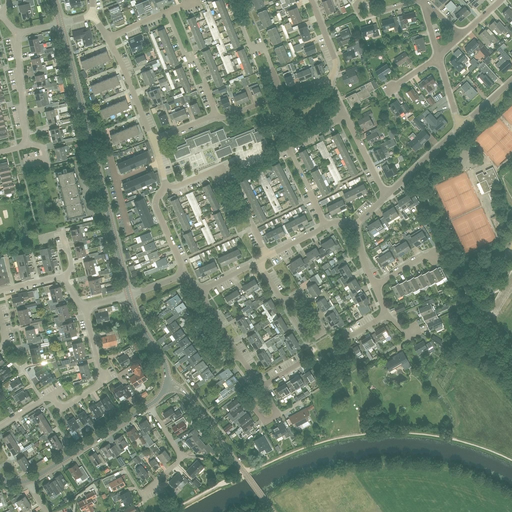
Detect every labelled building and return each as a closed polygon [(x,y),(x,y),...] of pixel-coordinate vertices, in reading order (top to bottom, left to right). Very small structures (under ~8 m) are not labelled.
[(23,18),(32,16),(30,6),(34,5),(32,0),(23,0),(24,4),(18,6),(19,10),(21,9),(23,18)] [(146,12),(142,2),(135,5),(135,4),(136,3),(135,0),(133,0),(130,2),(132,6),(136,16),(146,12)] [(146,0),(142,2),(146,12),(155,8),(151,0),(146,0)] [(151,0),(155,8),(165,4),(162,0),(151,0)] [(263,2),(262,0),(252,0),(253,2),(254,5),(256,9),(264,5),(263,2)] [(293,0),(284,0),(285,3),(281,4),(282,9),(288,7),(287,4),(294,1),(293,0)] [(327,14),(335,10),(331,0),(328,0),(322,2),(327,14)] [(466,4),(462,0),(458,0),(465,7),(464,6),(462,8),(459,5),(457,7),(466,17),(468,15),(469,16),(471,14),(470,13),(471,12),(468,10),(471,8),(467,3),(466,4)] [(480,4),(476,0),(467,0),(475,8),(480,4)] [(461,21),(466,17),(457,7),(451,1),(445,7),(448,9),(450,7),(452,9),(451,10),(453,12),(455,10),(458,13),(456,15),(461,21)] [(111,8),(109,9),(111,16),(121,12),(118,6),(117,3),(110,6),(111,8)] [(226,10),(224,4),(217,7),(220,13),(226,10)] [(296,8),(288,11),(291,18),(299,14),(296,8)] [(507,18),(506,18),(510,23),(511,20),(511,12),(509,9),(503,14),(507,18)] [(226,10),(220,13),(222,19),(228,16),(226,10)] [(269,17),(267,13),(266,10),(258,13),(259,17),(261,20),(262,23),(263,27),(272,24),(270,20),(269,17)] [(121,12),(111,16),(114,23),(117,22),(118,25),(121,23),(123,28),(127,26),(125,22),(121,12)] [(417,21),(415,12),(403,15),(404,20),(400,21),(401,29),(407,28),(406,23),(417,21)] [(299,14),(291,18),(293,24),(302,21),(299,14)] [(231,22),(228,16),(222,19),(224,25),(231,22)] [(189,25),(196,23),(194,17),(187,19),(189,25)] [(382,25),(384,30),(385,32),(389,31),(388,28),(394,26),(395,31),(400,30),(397,22),(394,23),(393,18),(382,22),(383,25),(382,25)] [(489,26),(490,27),(489,28),(492,31),(494,29),(499,34),(500,35),(503,33),(504,34),(508,31),(499,22),(497,24),(494,21),(489,26)] [(231,22),(224,25),(227,31),(233,28),(231,22)] [(196,23),(189,25),(192,31),(198,28),(196,23)] [(283,24),(280,25),(283,31),(284,34),(286,39),(289,38),(287,33),(286,30),(284,25),(283,24)] [(374,37),(380,35),(378,29),(375,30),(373,24),(361,28),(364,36),(372,33),(374,37)] [(306,26),(299,29),(301,35),(301,36),(309,33),(306,26)] [(162,27),(157,29),(158,31),(157,31),(160,37),(166,35),(164,29),(163,29),(162,27)] [(278,34),(277,31),(275,27),(267,31),(269,34),(270,38),(271,41),(273,45),(281,41),(280,38),(278,34)] [(84,45),(92,43),(88,28),(85,29),(72,32),(74,40),(82,37),(84,45)] [(198,28),(192,31),(194,37),(201,34),(198,28)] [(235,34),(233,28),(227,31),(229,36),(235,34)] [(337,38),(340,46),(351,42),(348,34),(350,33),(348,29),(340,32),(341,36),(337,38)] [(498,41),(496,38),(492,34),(491,36),(485,30),(479,35),(484,40),(485,40),(486,41),(485,42),(487,45),(492,40),(495,43),(498,41)] [(297,40),(302,38),(303,42),(311,39),(309,33),(301,36),(301,35),(296,37),(297,40)] [(30,47),(39,44),(38,41),(43,40),(42,34),(36,35),(37,39),(29,40),(30,47)] [(197,43),(203,40),(201,34),(194,37),(197,43)] [(235,34),(229,36),(231,42),(238,40),(235,34)] [(144,43),(141,35),(135,38),(136,41),(129,44),(132,51),(142,47),(140,44),(144,43)] [(166,35),(160,37),(162,43),(169,40),(166,35)] [(419,35),(411,37),(412,39),(412,42),(413,43),(416,42),(418,50),(415,51),(416,53),(416,54),(417,55),(418,55),(419,55),(421,54),(420,52),(426,50),(422,38),(420,38),(419,35)] [(466,51),(470,55),(475,50),(478,52),(480,50),(479,50),(482,47),(474,39),(469,44),(470,44),(465,49),(467,50),(466,51)] [(171,46),(169,40),(162,43),(165,49),(171,46)] [(205,46),(203,40),(197,43),(199,49),(205,46)] [(240,46),(238,40),(231,42),(234,48),(240,46)] [(39,44),(30,47),(32,53),(36,52),(37,55),(42,54),(44,53),(43,49),(44,49),(43,43),(39,44)] [(356,44),(356,45),(351,47),(352,50),(343,54),(346,61),(356,56),(354,52),(359,50),(362,49),(359,43),(356,44)] [(304,49),(307,55),(316,51),(314,45),(304,49)] [(173,52),(171,46),(165,49),(167,55),(173,52)] [(276,52),(278,56),(279,59),(280,63),(288,59),(287,56),(286,52),(284,49),(283,46),(275,49),(276,52)] [(480,50),(487,58),(491,54),(484,46),(482,47),(479,50),(480,50)] [(508,55),(504,50),(500,46),(497,49),(500,53),(505,57),(508,55)] [(149,50),(145,51),(146,54),(148,57),(151,55),(150,52),(153,51),(152,48),(149,50)] [(202,52),(205,58),(211,55),(209,49),(202,52)] [(246,55),(243,49),(237,51),(239,57),(246,55)] [(106,51),(100,54),(103,63),(108,61),(110,60),(106,51)] [(176,58),(173,52),(167,55),(169,60),(176,58)] [(394,60),(398,66),(406,61),(408,64),(412,62),(406,52),(394,60)] [(103,63),(100,54),(93,56),(97,65),(103,63)] [(456,57),(451,62),(460,72),(465,67),(463,65),(468,60),(462,54),(457,58),(456,57)] [(146,62),(143,55),(135,58),(138,66),(146,62)] [(211,55),(205,58),(207,64),(214,61),(211,55)] [(246,55),(239,57),(242,63),(248,60),(246,55)] [(97,65),(93,56),(87,59),(91,68),(97,65)] [(178,64),(176,58),(169,60),(172,66),(178,64)] [(498,68),(499,68),(504,73),(511,65),(507,60),(506,61),(504,58),(496,65),(498,68)] [(91,68),(87,59),(81,62),(84,70),(91,68)] [(158,59),(156,60),(150,62),(150,63),(144,65),(145,67),(151,65),(152,65),(159,62),(158,59)] [(248,60),(242,63),(244,69),(250,66),(248,60)] [(310,64),(311,65),(312,68),(315,67),(318,74),(324,72),(319,60),(316,61),(313,62),(310,63),(310,64)] [(207,64),(210,69),(216,67),(214,61),(207,64)] [(289,64),(292,71),(295,70),(293,65),(299,63),(298,61),(292,63),(289,64)] [(491,78),(495,74),(488,66),(487,66),(485,63),(483,61),(480,64),(477,67),(479,69),(481,71),(479,73),(480,75),(479,76),(480,77),(480,78),(484,82),(488,87),(494,82),(491,78)] [(41,62),(32,65),(34,70),(39,68),(40,71),(47,70),(46,67),(45,65),(42,66),(41,62)] [(376,72),(382,81),(386,78),(384,75),(391,71),(387,64),(376,72)] [(250,66),(244,69),(246,75),(253,72),(250,66)] [(184,73),(181,67),(175,69),(178,75),(184,73)] [(210,69),(212,75),(218,72),(216,67),(210,69)] [(302,68),(306,79),(312,77),(309,68),(305,70),(304,67),(302,68)] [(349,73),(347,74),(343,76),(346,83),(350,81),(353,80),(354,83),(359,81),(357,77),(356,77),(354,73),(355,72),(358,71),(357,67),(348,71),(349,73)] [(300,81),(300,82),(306,80),(305,79),(306,79),(302,68),(299,69),(300,71),(296,72),(300,81)] [(47,70),(40,71),(41,74),(35,76),(36,81),(45,79),(43,74),(47,73),(47,70)] [(154,72),(151,73),(149,70),(141,73),(143,79),(155,74),(154,72)] [(212,75),(214,81),(221,78),(218,72),(212,75)] [(292,79),(289,72),(287,74),(286,73),(283,74),(288,86),(294,84),(292,79)] [(184,73),(178,75),(180,81),(186,78),(184,73)] [(156,77),(155,74),(143,79),(146,85),(154,82),(153,78),(156,77)] [(110,78),(113,87),(120,84),(116,75),(110,78)] [(429,92),(430,91),(431,93),(434,91),(434,90),(435,89),(435,88),(435,86),(433,84),(435,82),(431,76),(422,82),(426,88),(429,92)] [(478,93),(471,86),(474,84),(467,77),(463,81),(465,84),(461,87),(466,92),(465,93),(471,99),(478,93)] [(45,79),(36,81),(38,86),(44,85),(45,88),(50,87),(49,84),(50,84),(48,78),(45,79)] [(113,87),(110,78),(103,80),(107,90),(113,87)] [(165,78),(158,81),(161,87),(168,84),(165,78)] [(186,78),(180,81),(182,87),(189,84),(186,78)] [(221,78),(214,81),(217,87),(223,84),(221,78)] [(107,90),(103,80),(97,83),(100,92),(107,90)] [(374,80),(370,82),(365,85),(367,88),(355,94),(355,95),(353,96),(352,95),(346,98),(351,106),(371,96),(369,93),(371,92),(375,90),(378,88),(374,80)] [(57,85),(57,83),(56,82),(50,84),(49,84),(50,87),(47,87),(48,91),(55,89),(58,88),(57,85)] [(100,92),(97,83),(90,86),(94,95),(100,92)] [(189,84),(182,87),(185,93),(191,90),(189,84)] [(257,84),(249,88),(250,91),(252,90),(255,97),(261,94),(258,86),(257,84)] [(150,88),(151,91),(148,92),(151,98),(162,93),(161,91),(158,92),(157,88),(155,85),(150,88)] [(228,85),(218,89),(219,92),(226,89),(230,98),(233,97),(228,85)] [(414,101),(416,104),(421,100),(421,101),(425,98),(422,94),(419,96),(417,93),(416,94),(412,89),(407,92),(413,101),(414,101)] [(241,90),(238,91),(243,102),(245,101),(246,102),(249,101),(248,100),(249,100),(245,91),(242,93),(241,90)] [(35,94),(36,100),(48,97),(47,91),(46,91),(35,94)] [(236,92),(237,95),(233,96),(237,105),(243,102),(238,91),(236,92)] [(167,102),(174,99),(173,96),(166,99),(166,100),(162,102),(162,100),(161,100),(160,97),(163,96),(162,93),(151,98),(153,104),(156,102),(158,106),(164,104),(167,102)] [(183,96),(185,102),(191,100),(190,98),(189,94),(183,96)] [(223,96),(224,98),(221,100),(221,101),(218,103),(219,106),(223,104),(224,108),(230,105),(227,97),(228,97),(227,94),(223,96)] [(431,96),(427,99),(431,106),(435,103),(431,96)] [(51,104),(52,107),(58,105),(59,105),(58,102),(53,103),(53,102),(49,101),(48,97),(36,100),(38,106),(49,104),(51,103),(51,104)] [(119,102),(123,111),(129,109),(126,99),(119,102)] [(397,100),(389,106),(392,111),(393,110),(397,116),(404,112),(405,114),(408,112),(408,113),(410,111),(405,103),(403,105),(403,106),(401,107),(397,100)] [(117,114),(123,111),(119,102),(113,105),(117,114)] [(195,102),(189,104),(193,114),(199,112),(195,102)] [(110,116),(117,114),(113,105),(106,107),(110,116)] [(104,119),(110,116),(106,107),(100,110),(104,119)] [(177,108),(181,119),(187,116),(184,108),(180,110),(179,107),(177,108)] [(59,115),(57,108),(53,110),(45,111),(47,118),(55,116),(59,115)] [(175,121),(181,119),(177,108),(174,109),(175,112),(172,113),(169,115),(171,120),(174,119),(175,121)] [(162,124),(168,122),(165,114),(162,115),(161,111),(157,113),(159,116),(162,124)] [(363,114),(365,118),(358,121),(362,128),(365,126),(367,130),(374,126),(369,116),(372,114),(370,111),(363,114)] [(440,129),(444,126),(447,123),(441,116),(437,120),(430,113),(425,118),(431,125),(430,126),(435,132),(440,128),(440,129)] [(55,116),(47,118),(48,124),(56,122),(57,125),(61,124),(72,121),(73,121),(73,118),(70,118),(62,120),(60,121),(59,119),(56,119),(55,116)] [(424,130),(426,128),(416,117),(413,120),(410,122),(415,127),(417,125),(421,129),(423,131),(409,144),(416,151),(421,146),(430,137),(424,130)] [(136,125),(129,127),(133,136),(139,134),(142,133),(142,132),(140,128),(138,129),(136,125)] [(133,136),(129,127),(123,130),(127,139),(133,136)] [(372,134),(366,137),(370,144),(380,139),(378,136),(382,134),(379,127),(377,128),(371,131),(372,134)] [(51,136),(60,134),(63,133),(62,129),(59,130),(59,128),(50,130),(49,131),(50,135),(51,136)] [(233,153),(231,149),(238,146),(253,140),(255,143),(257,142),(257,143),(265,139),(261,130),(255,132),(254,129),(230,138),(229,137),(227,138),(223,128),(215,131),(216,132),(211,133),(209,130),(185,140),(186,143),(177,147),(178,149),(173,151),(176,159),(191,153),(189,149),(196,146),(196,147),(211,141),(212,144),(219,141),(221,146),(219,147),(220,149),(215,151),(218,158),(233,153)] [(127,139),(123,130),(117,133),(120,141),(127,139)] [(120,141),(117,133),(110,135),(114,144),(120,141)] [(338,133),(331,136),(334,142),(341,139),(338,133)] [(62,140),(60,134),(51,136),(51,137),(52,142),(53,142),(62,140)] [(384,146),(391,143),(395,141),(393,138),(383,143),(384,146)] [(343,145),(341,139),(334,142),(337,148),(343,145)] [(63,146),(54,149),(56,155),(65,152),(69,151),(68,145),(66,146),(63,146)] [(346,150),(343,145),(337,148),(340,153),(346,150)] [(384,149),(383,147),(374,152),(378,161),(386,157),(384,154),(387,152),(386,148),(384,149)] [(147,150),(142,152),(146,163),(152,161),(147,150)] [(299,153),(302,158),(308,155),(305,150),(299,153)] [(349,156),(346,150),(340,153),(343,159),(349,156)] [(65,152),(56,155),(57,161),(66,158),(65,152)] [(142,153),(137,155),(141,164),(146,162),(146,163),(142,152),(142,153)] [(137,155),(132,157),(136,166),(141,164),(137,155)] [(302,158),(305,164),(311,161),(308,155),(302,158)] [(352,162),(349,156),(343,159),(346,165),(352,162)] [(132,157),(127,160),(131,168),(136,166),(132,157)] [(127,160),(123,162),(126,171),(131,168),(127,160)] [(382,166),(381,167),(387,178),(398,173),(395,166),(389,169),(387,164),(389,163),(388,160),(384,162),(385,165),(382,166)] [(311,161),(305,164),(307,170),(314,167),(311,161)] [(123,162),(117,164),(121,173),(126,171),(123,162)] [(355,167),(352,162),(346,165),(348,170),(355,167)] [(279,163),(270,168),(271,171),(274,169),(276,172),(282,169),(279,163)] [(318,167),(311,171),(311,172),(314,178),(320,175),(317,170),(319,169),(318,167)] [(355,167),(348,170),(351,176),(358,173),(355,167)] [(483,172),(476,175),(484,193),(491,190),(489,186),(500,181),(493,167),(486,170),(488,174),(485,176),(483,172)] [(78,217),(86,215),(83,204),(84,203),(82,197),(83,197),(82,195),(83,195),(82,191),(81,191),(78,179),(77,180),(74,168),(66,170),(66,168),(63,169),(63,171),(55,173),(57,178),(60,190),(59,190),(64,208),(67,220),(75,218),(76,220),(78,219),(78,217)] [(285,174),(282,169),(276,172),(278,178),(285,174)] [(147,173),(147,174),(152,184),(152,183),(151,182),(156,180),(156,178),(152,171),(147,173)] [(147,174),(142,176),(147,186),(152,184),(147,174)] [(287,180),(285,174),(278,178),(281,183),(287,180)] [(314,178),(317,184),(323,181),(320,175),(314,178)] [(146,186),(147,186),(142,176),(137,178),(141,187),(146,185),(146,186)] [(137,178),(133,180),(136,189),(141,187),(137,178)] [(240,182),(243,188),(249,185),(246,179),(240,182)] [(131,191),(136,189),(133,180),(128,182),(131,191)] [(290,186),(287,180),(281,183),(284,189),(290,186)] [(317,184),(320,189),(326,186),(323,181),(317,184)] [(128,182),(122,184),(126,193),(131,191),(128,182)] [(209,184),(203,187),(205,193),(211,190),(209,184)] [(367,192),(363,184),(358,186),(362,194),(367,192)] [(243,188),(246,194),(252,191),(249,185),(243,188)] [(285,191),(287,194),(293,191),(290,186),(284,189),(278,192),(279,194),(282,193),(285,191)] [(326,186),(320,189),(322,195),(329,192),(326,186)] [(357,197),(362,194),(358,186),(353,189),(357,197)] [(13,187),(4,189),(1,190),(2,192),(4,191),(5,194),(6,194),(7,196),(8,197),(11,196),(12,195),(11,193),(15,192),(13,187)] [(352,199),(357,197),(353,189),(348,191),(352,199)] [(214,196),(211,190),(205,193),(208,198),(214,196)] [(246,194),(249,199),(255,196),(252,191),(246,194)] [(296,197),(293,191),(287,194),(283,196),(285,198),(288,197),(289,200),(296,197)] [(347,202),(352,199),(348,191),(343,194),(347,202)] [(408,195),(403,198),(408,206),(414,203),(414,204),(415,206),(420,203),(414,193),(409,196),(408,195)] [(174,207),(180,204),(177,198),(176,198),(175,195),(168,198),(169,202),(171,201),(174,207)] [(217,201),(214,196),(208,198),(210,204),(217,201)] [(249,199),(251,205),(258,202),(261,200),(259,197),(256,199),(255,196),(249,199)] [(298,203),(296,197),(289,200),(292,206),(298,203)] [(143,198),(134,202),(136,207),(145,203),(143,198)] [(408,206),(403,198),(397,202),(401,207),(399,209),(402,215),(405,213),(403,210),(408,206)] [(341,210),(346,207),(342,200),(337,202),(341,210)] [(219,207),(217,201),(210,204),(213,210),(219,207)] [(251,205),(254,210),(260,207),(258,202),(251,205)] [(341,210),(337,202),(332,204),(336,212),(341,210)] [(139,212),(147,208),(145,203),(136,207),(139,212)] [(174,207),(176,213),(182,210),(180,204),(174,207)] [(336,212),(332,204),(327,207),(331,215),(336,212)] [(254,210),(257,216),(263,213),(260,207),(254,210)] [(402,215),(399,209),(396,211),(393,207),(388,210),(393,219),(399,215),(399,216),(402,215)] [(147,208),(139,212),(141,217),(149,213),(147,208)] [(182,210),(176,213),(179,218),(185,215),(185,216),(186,215),(185,212),(184,213),(182,210)] [(393,219),(388,210),(382,214),(386,220),(384,222),(387,227),(390,226),(388,222),(393,219)] [(222,217),(219,212),(213,214),(216,220),(222,217)] [(149,213),(141,217),(143,222),(152,218),(149,213)] [(263,213),(257,216),(260,222),(266,219),(263,213)] [(179,218),(181,224),(188,221),(185,216),(185,215),(179,218)] [(299,217),(303,225),(308,223),(304,215),(299,217)] [(222,217),(216,220),(218,226),(224,223),(222,217)] [(299,217),(294,220),(298,228),(299,229),(304,227),(303,225),(299,217)] [(152,218),(143,222),(145,227),(154,223),(152,218)] [(378,231),(384,228),(384,229),(387,227),(384,222),(381,223),(379,219),(373,223),(378,231)] [(293,230),(298,228),(294,220),(289,222),(293,230)] [(188,221),(181,224),(184,230),(190,227),(188,221)] [(76,229),(71,230),(72,235),(82,233),(85,232),(84,227),(91,225),(91,224),(90,222),(81,224),(82,227),(76,229)] [(288,232),(293,230),(289,222),(284,224),(288,232)] [(224,223),(218,226),(221,232),(227,229),(224,223)] [(378,231),(373,223),(368,226),(370,230),(367,232),(372,239),(374,237),(374,236),(380,233),(378,231)] [(210,230),(207,224),(204,225),(205,227),(201,228),(203,233),(210,230)] [(277,226),(275,228),(276,229),(279,237),(284,234),(281,226),(278,228),(277,226)] [(421,229),(416,233),(417,234),(422,243),(428,239),(427,239),(425,235),(428,233),(423,227),(423,226),(420,228),(421,229)] [(227,229),(221,232),(223,238),(230,235),(227,229)] [(279,237),(276,229),(271,231),(275,239),(279,237)] [(212,236),(210,230),(203,233),(205,239),(212,236)] [(186,240),(193,237),(190,231),(184,234),(186,240)] [(275,239),(271,231),(266,234),(270,242),(275,239)] [(132,250),(143,245),(155,241),(151,232),(140,236),(142,242),(133,245),(130,246),(132,250)] [(82,233),(72,235),(73,241),(79,239),(80,242),(87,240),(87,241),(88,240),(88,239),(88,237),(86,238),(85,236),(83,236),(82,233)] [(410,235),(407,237),(408,238),(411,244),(414,242),(416,246),(422,243),(417,234),(416,233),(410,236),(410,235)] [(212,236),(205,239),(208,245),(212,243),(215,242),(212,236)] [(403,243),(400,244),(406,253),(411,249),(409,245),(411,244),(408,238),(407,236),(404,238),(405,240),(402,242),(403,243)] [(193,237),(186,240),(189,246),(195,243),(193,237)] [(328,240),(326,241),(331,249),(332,251),(336,249),(337,249),(340,247),(336,240),(333,241),(331,238),(328,240)] [(87,240),(80,242),(81,245),(75,247),(76,252),(85,250),(83,244),(87,243),(87,241),(87,240)] [(138,258),(145,255),(158,250),(155,241),(143,245),(145,250),(136,254),(138,258)] [(323,248),(320,249),(324,256),(328,253),(329,254),(333,252),(332,251),(331,249),(326,241),(324,242),(321,245),(323,248)] [(195,243),(189,246),(191,252),(198,249),(195,243)] [(406,253),(400,244),(399,243),(396,245),(395,244),(393,246),(391,247),(391,248),(395,254),(398,252),(400,256),(406,253)] [(384,255),(389,263),(395,260),(392,256),(395,254),(391,248),(391,247),(390,246),(387,248),(389,250),(390,251),(384,255)] [(49,247),(39,250),(41,255),(54,252),(54,249),(50,250),(49,247)] [(324,256),(320,249),(318,251),(316,247),(311,251),(315,258),(317,261),(320,259),(324,256)] [(233,251),(237,259),(242,257),(238,249),(233,251)] [(141,267),(155,261),(161,259),(158,250),(145,255),(147,260),(140,263),(135,265),(136,269),(141,267)] [(237,259),(233,251),(228,253),(232,262),(237,259)] [(307,257),(305,259),(309,265),(311,269),(315,267),(311,260),(315,258),(311,251),(305,254),(307,257)] [(54,252),(41,255),(42,261),(52,258),(51,256),(55,255),(54,252)] [(16,261),(30,258),(29,255),(25,256),(25,253),(15,256),(16,261)] [(232,262),(228,253),(223,255),(227,264),(232,262)] [(227,264),(223,255),(218,258),(222,266),(227,264)] [(389,263),(384,255),(379,258),(378,257),(375,259),(379,264),(381,262),(384,266),(389,263)] [(164,258),(161,259),(155,261),(157,266),(155,267),(144,272),(146,276),(164,268),(163,266),(169,264),(166,257),(164,258)] [(309,265),(305,259),(302,260),(300,257),(295,260),(302,271),(305,269),(305,268),(309,265)] [(30,258),(16,261),(18,267),(27,264),(27,262),(30,261),(30,258)] [(84,262),(85,268),(94,266),(93,260),(84,262)] [(302,271),(295,260),(290,263),(292,267),(289,268),(293,275),(297,272),(298,273),(302,271)] [(212,272),(217,270),(214,261),(209,264),(212,272)] [(57,263),(44,266),(45,272),(55,269),(54,267),(58,266),(57,263)] [(212,272),(209,264),(204,266),(207,274),(212,272)] [(336,273),(339,271),(341,274),(349,269),(346,264),(340,267),(339,265),(334,268),(336,273)] [(94,266),(85,268),(87,275),(96,273),(94,266)] [(202,276),(207,274),(204,266),(194,270),(197,277),(197,278),(202,276)] [(429,272),(435,282),(436,283),(443,279),(446,277),(440,267),(437,268),(429,272)] [(32,269),(19,272),(20,278),(25,277),(26,280),(31,278),(30,275),(29,272),(33,271),(32,269)] [(349,269),(341,274),(342,276),(340,278),(342,283),(348,279),(346,277),(351,274),(349,269)] [(422,275),(428,285),(428,286),(435,282),(429,272),(429,271),(422,275)] [(428,285),(422,275),(421,274),(414,278),(420,289),(421,289),(428,285)] [(313,284),(307,288),(310,292),(318,288),(316,285),(319,283),(315,276),(309,279),(311,282),(313,284)] [(407,281),(413,292),(420,289),(414,278),(414,277),(407,281)] [(89,281),(90,287),(100,285),(99,281),(102,281),(101,278),(89,281)] [(259,282),(257,284),(254,279),(248,283),(253,290),(258,286),(260,289),(263,287),(259,282)] [(348,279),(342,283),(345,287),(348,285),(349,288),(357,283),(354,279),(349,282),(348,279)] [(413,292),(407,281),(406,280),(399,284),(405,295),(406,296),(413,292)] [(254,292),(252,290),(253,290),(248,283),(242,287),(248,296),(254,292)] [(357,283),(349,288),(351,291),(348,292),(351,297),(356,294),(355,291),(360,288),(357,283)] [(405,295),(399,284),(399,283),(392,287),(398,299),(405,295)] [(100,285),(90,287),(92,294),(101,291),(105,291),(104,288),(102,288),(101,285),(100,285)] [(51,286),(44,288),(45,293),(50,292),(51,295),(61,293),(60,287),(52,289),(51,286)] [(318,288),(310,292),(313,297),(318,294),(320,296),(325,293),(323,288),(320,290),(318,288)] [(237,290),(231,294),(235,301),(236,303),(239,301),(242,299),(244,298),(242,295),(241,296),(237,290)] [(34,297),(33,291),(27,292),(18,294),(19,297),(12,299),(13,302),(12,302),(13,306),(17,306),(17,305),(18,304),(18,305),(18,304),(24,303),(23,299),(34,297)] [(49,306),(55,304),(55,301),(63,299),(61,293),(51,295),(52,299),(47,300),(49,306)] [(325,293),(320,296),(321,298),(316,302),(319,307),(330,300),(328,297),(325,293)] [(356,294),(351,297),(354,302),(355,304),(358,303),(358,302),(366,298),(367,297),(365,294),(364,294),(363,293),(358,296),(356,294)] [(171,311),(174,309),(183,302),(178,294),(177,294),(172,298),(165,303),(169,307),(162,312),(159,314),(159,315),(157,317),(158,319),(165,315),(171,311)] [(235,301),(231,294),(225,297),(229,304),(235,301)] [(265,295),(258,299),(260,302),(258,303),(254,306),(250,299),(245,303),(249,309),(245,311),(247,314),(260,306),(264,303),(267,309),(274,305),(270,299),(267,301),(266,298),(267,298),(265,295)] [(365,305),(369,302),(366,298),(358,302),(358,303),(360,305),(357,307),(362,315),(369,311),(365,305)] [(422,303),(423,307),(431,304),(435,302),(433,298),(422,303)] [(330,300),(319,307),(322,311),(327,308),(329,310),(334,307),(333,305),(330,300)] [(189,310),(183,302),(174,309),(177,313),(166,321),(169,324),(189,310)] [(26,309),(17,311),(19,317),(28,315),(27,312),(30,311),(29,309),(37,307),(36,303),(25,305),(26,309)] [(55,304),(49,306),(51,311),(57,310),(58,313),(68,310),(66,304),(63,305),(59,306),(58,303),(55,304)] [(395,308),(397,313),(406,309),(403,304),(400,305),(395,308)] [(431,304),(423,307),(419,309),(422,316),(435,311),(434,311),(431,304)] [(267,309),(262,312),(263,315),(266,313),(268,317),(278,311),(274,305),(267,309)] [(111,306),(103,308),(104,312),(98,313),(96,314),(98,322),(109,319),(107,312),(112,311),(112,310),(111,306)] [(334,307),(329,310),(330,313),(325,316),(328,321),(336,316),(334,313),(337,312),(334,307)] [(68,310),(58,313),(59,317),(54,318),(55,323),(56,323),(62,322),(61,319),(69,317),(68,310)] [(231,311),(224,315),(226,317),(227,319),(231,316),(230,315),(233,313),(231,311)] [(435,311),(422,316),(423,316),(426,323),(438,318),(435,311)] [(336,316),(328,321),(331,326),(336,322),(337,325),(343,321),(339,314),(336,316)] [(28,315),(19,317),(21,324),(29,322),(30,325),(42,322),(41,318),(32,321),(31,318),(29,318),(28,315)] [(248,318),(245,320),(243,316),(236,321),(240,327),(250,320),(248,318)] [(277,327),(284,323),(280,317),(273,321),(271,322),(275,328),(277,327)] [(439,318),(438,318),(426,323),(426,324),(427,323),(430,330),(442,325),(439,318)] [(167,326),(166,327),(170,332),(164,336),(166,339),(172,335),(182,328),(176,320),(167,326)] [(251,323),(250,320),(240,327),(244,333),(250,328),(248,325),(251,323)] [(65,321),(62,322),(56,323),(57,329),(63,327),(64,331),(74,328),(73,322),(65,324),(65,321)] [(284,323),(277,327),(281,333),(287,328),(284,323)] [(27,336),(36,334),(34,329),(39,328),(38,324),(30,326),(31,329),(25,330),(27,336)] [(391,338),(389,335),(392,333),(390,330),(388,332),(384,327),(380,329),(386,339),(387,340),(391,338)] [(74,328),(64,331),(65,335),(60,336),(58,337),(59,340),(61,340),(62,341),(69,340),(68,337),(76,335),(74,328)] [(166,344),(162,347),(163,348),(165,351),(172,346),(172,347),(175,345),(187,336),(182,328),(172,335),(175,340),(167,345),(166,344)] [(379,328),(375,331),(376,332),(375,332),(379,337),(376,339),(378,342),(380,340),(381,341),(381,340),(382,342),(386,339),(380,329),(380,330),(379,328)] [(117,344),(116,343),(115,339),(120,338),(117,330),(110,332),(111,335),(102,338),(104,347),(110,346),(117,344)] [(251,343),(258,339),(254,333),(248,337),(251,343)] [(286,345),(288,343),(295,339),(291,333),(285,337),(287,341),(284,342),(286,345)] [(36,337),(36,334),(27,336),(28,343),(32,342),(34,341),(35,344),(43,342),(42,338),(40,339),(40,336),(36,337)] [(375,343),(378,342),(376,339),(373,341),(370,334),(365,337),(372,348),(376,345),(375,344),(375,343)] [(173,353),(175,356),(182,352),(193,344),(187,336),(175,345),(177,347),(179,346),(181,347),(175,351),(173,353)] [(365,337),(361,339),(365,346),(362,348),(363,349),(364,350),(367,349),(368,350),(372,348),(365,337)] [(260,342),(258,339),(251,343),(255,349),(263,344),(261,341),(260,342)] [(292,354),(297,351),(294,348),(299,345),(295,339),(288,343),(286,345),(289,351),(290,351),(292,354)] [(73,347),(74,351),(84,348),(82,342),(75,343),(74,340),(67,342),(68,348),(73,347)] [(435,350),(430,342),(425,345),(423,341),(414,346),(418,354),(427,349),(429,353),(435,350)] [(183,362),(186,361),(198,352),(193,344),(182,352),(186,355),(178,361),(175,364),(177,367),(177,366),(180,364),(183,362)] [(363,349),(361,351),(357,344),(349,348),(356,358),(363,354),(363,353),(365,352),(364,350),(363,349)] [(30,351),(29,352),(30,354),(31,355),(32,356),(40,354),(39,351),(41,350),(40,347),(30,349),(30,351)] [(70,352),(69,352),(70,356),(72,363),(75,362),(79,361),(78,357),(84,356),(85,355),(84,348),(74,351),(70,352)] [(128,357),(133,354),(130,348),(123,351),(125,354),(117,359),(122,366),(130,361),(128,357)] [(267,349),(264,350),(257,355),(261,361),(271,355),(267,349)] [(398,354),(385,362),(385,361),(380,364),(382,368),(386,365),(390,371),(395,368),(394,367),(401,363),(405,370),(411,366),(402,351),(398,354)] [(194,367),(204,360),(198,352),(186,361),(189,359),(192,363),(186,367),(189,370),(194,367)] [(32,363),(33,363),(44,361),(43,357),(41,358),(40,354),(32,356),(32,359),(31,360),(32,363)] [(272,357),(271,355),(261,361),(265,367),(272,362),(269,359),(272,357)] [(146,365),(149,363),(145,356),(141,358),(146,365)] [(209,368),(204,360),(194,367),(197,371),(192,375),(194,378),(200,374),(209,368)] [(130,378),(135,386),(146,379),(141,372),(139,369),(140,368),(137,363),(131,367),(134,372),(136,375),(130,378)] [(79,366),(80,372),(89,370),(87,364),(79,366)] [(39,379),(40,379),(48,374),(46,370),(48,368),(46,365),(41,368),(42,369),(35,373),(39,379)] [(3,367),(0,368),(0,375),(1,377),(0,377),(0,381),(0,382),(3,380),(12,374),(7,368),(5,369),(3,367)] [(216,388),(225,382),(235,375),(229,367),(219,374),(223,378),(213,385),(216,388)] [(209,368),(200,374),(203,379),(197,383),(200,386),(215,376),(209,368)] [(304,372),(305,373),(306,376),(304,378),(304,379),(307,383),(309,381),(310,382),(314,379),(308,369),(304,372)] [(89,370),(80,372),(82,379),(91,377),(89,370)] [(48,374),(40,379),(44,385),(50,381),(51,382),(56,379),(54,375),(52,377),(49,373),(48,374)] [(297,373),(293,376),(299,386),(300,388),(307,383),(304,379),(302,380),(299,375),(298,375),(297,373)] [(225,382),(228,386),(219,393),(223,399),(237,389),(234,383),(238,380),(235,375),(225,382)] [(293,376),(289,379),(290,380),(293,385),(290,387),(293,392),(296,390),(300,388),(299,386),(293,376)] [(11,386),(14,391),(23,386),(18,379),(12,383),(10,380),(3,384),(6,389),(11,386)] [(290,387),(289,385),(286,387),(284,382),(279,385),(280,386),(287,396),(291,394),(291,393),(293,392),(290,387)] [(118,397),(119,398),(124,394),(127,398),(132,395),(126,385),(122,387),(120,385),(113,389),(115,392),(114,393),(114,394),(116,397),(117,398),(118,397)] [(286,397),(287,396),(280,386),(276,389),(279,394),(276,396),(278,399),(281,397),(283,399),(286,397)] [(23,404),(31,398),(27,392),(20,396),(18,393),(13,396),(16,402),(17,402),(19,405),(22,403),(23,404)] [(101,400),(103,404),(100,406),(105,413),(107,412),(107,413),(111,411),(109,408),(112,406),(106,396),(101,400)] [(232,411),(239,405),(240,404),(236,400),(230,405),(228,402),(222,407),(224,409),(228,406),(232,411)] [(105,413),(100,406),(97,408),(95,404),(94,404),(94,403),(92,404),(91,405),(89,406),(90,407),(89,407),(95,417),(99,415),(100,417),(104,415),(103,414),(105,413)] [(230,412),(229,413),(232,417),(232,418),(230,419),(232,422),(233,421),(238,417),(236,415),(242,410),(243,410),(239,405),(232,411),(230,412)] [(310,406),(306,408),(288,417),(292,424),(294,423),(296,427),(307,420),(305,417),(309,414),(308,411),(311,409),(310,406)] [(182,415),(179,410),(174,413),(172,409),(164,414),(167,420),(174,416),(176,419),(182,415)] [(81,421),(79,422),(83,427),(86,425),(85,423),(88,421),(91,426),(92,425),(95,430),(98,428),(93,421),(89,414),(87,416),(83,411),(77,415),(81,421)] [(35,424),(38,423),(45,418),(43,416),(44,415),(42,413),(41,413),(36,416),(35,413),(29,417),(31,419),(35,424)] [(243,425),(251,419),(251,418),(247,414),(241,419),(239,416),(238,417),(233,421),(235,423),(239,420),(243,425)] [(187,422),(183,417),(176,421),(178,424),(173,427),(177,434),(186,428),(184,424),(187,422)] [(38,423),(41,428),(48,424),(45,418),(38,423)] [(79,438),(74,430),(78,427),(79,429),(83,427),(79,422),(77,423),(73,418),(68,421),(72,429),(70,430),(71,430),(70,431),(76,440),(79,438)] [(254,424),(251,419),(243,425),(241,426),(237,429),(238,429),(238,430),(240,431),(241,431),(242,430),(243,432),(241,433),(243,436),(244,435),(246,434),(249,431),(247,429),(251,426),(254,424)] [(154,443),(152,440),(146,431),(151,428),(146,420),(140,424),(143,430),(141,431),(144,435),(143,436),(150,446),(154,443)] [(290,427),(288,428),(288,427),(285,428),(282,423),(279,425),(279,426),(271,430),(276,439),(276,438),(281,436),(284,434),(286,438),(292,434),(291,432),(292,431),(290,427)] [(48,424),(41,428),(45,434),(41,436),(40,437),(38,438),(40,441),(43,439),(49,435),(47,432),(52,429),(48,424)] [(233,427),(230,424),(223,429),(226,433),(233,427)] [(37,425),(31,429),(35,434),(40,430),(37,425)] [(132,441),(140,436),(134,427),(127,432),(132,441)] [(7,435),(3,438),(6,443),(16,437),(12,432),(13,431),(12,428),(6,432),(7,435)] [(156,428),(152,430),(158,440),(162,437),(156,428)] [(190,448),(200,439),(197,435),(199,434),(195,429),(187,435),(189,438),(185,442),(190,448)] [(27,432),(25,433),(31,441),(33,439),(27,432)] [(48,439),(52,445),(59,440),(55,434),(50,437),(49,435),(43,439),(45,441),(48,439)] [(118,446),(115,448),(119,454),(125,450),(123,447),(127,444),(121,436),(114,440),(118,446)] [(150,447),(150,446),(143,436),(139,438),(143,444),(147,442),(150,447)] [(254,441),(259,451),(264,449),(266,453),(272,449),(266,439),(263,440),(261,436),(254,441)] [(16,437),(6,443),(10,449),(17,444),(15,442),(18,440),(16,437)] [(200,439),(190,448),(191,448),(192,447),(197,453),(200,450),(204,454),(209,450),(211,453),(214,450),(212,448),(208,443),(205,445),(200,439)] [(59,440),(52,445),(54,448),(50,450),(53,455),(64,448),(62,446),(59,440)] [(17,444),(10,449),(14,454),(20,450),(22,453),(32,447),(33,446),(32,446),(34,444),(33,442),(31,443),(24,448),(22,445),(20,446),(18,443),(17,444)] [(154,443),(150,446),(150,447),(153,452),(158,448),(154,443)] [(114,457),(119,454),(115,448),(114,445),(111,447),(109,444),(102,448),(107,457),(112,454),(114,457)] [(24,456),(17,460),(21,465),(27,461),(26,458),(28,456),(27,454),(28,453),(33,449),(35,448),(34,445),(32,447),(22,453),(24,456)] [(150,458),(152,460),(149,462),(155,470),(160,466),(154,458),(157,457),(153,452),(150,447),(147,449),(151,454),(150,455),(150,458)] [(165,450),(162,452),(159,449),(157,451),(160,454),(159,455),(165,462),(171,458),(165,450)] [(106,462),(102,457),(99,459),(95,453),(89,456),(95,465),(100,463),(101,465),(106,462)] [(132,459),(136,464),(138,463),(141,466),(136,470),(138,473),(137,475),(139,478),(141,476),(143,479),(149,474),(143,467),(145,465),(142,460),(138,455),(132,459)] [(27,461),(21,465),(24,471),(34,464),(33,462),(32,458),(27,461)] [(44,459),(41,460),(35,464),(37,467),(43,463),(45,461),(44,459)] [(187,471),(193,478),(204,467),(197,460),(187,471)] [(76,464),(69,469),(75,478),(75,479),(77,482),(82,480),(82,481),(89,477),(84,469),(83,469),(80,471),(79,468),(76,465),(76,464)] [(55,479),(53,481),(56,486),(57,488),(60,492),(63,491),(65,489),(62,486),(64,485),(65,486),(66,486),(68,485),(68,484),(67,483),(61,474),(55,478),(55,479)] [(182,481),(185,484),(189,480),(184,475),(181,478),(178,474),(176,476),(175,476),(174,477),(175,477),(169,482),(175,488),(178,484),(179,485),(181,483),(180,482),(182,481)] [(102,479),(106,487),(111,485),(114,491),(125,485),(121,477),(113,481),(110,476),(102,479)] [(196,478),(192,482),(197,488),(201,484),(196,478)] [(60,495),(59,493),(60,492),(56,486),(53,481),(50,483),(49,482),(43,486),(50,497),(54,494),(55,496),(57,494),(58,496),(60,495)] [(91,500),(96,497),(93,491),(86,496),(87,498),(78,503),(82,510),(86,508),(87,511),(92,511),(94,511),(91,506),(93,504),(91,500)] [(131,503),(130,502),(133,501),(130,495),(131,495),(129,491),(119,496),(118,494),(112,497),(115,502),(122,499),(125,505),(127,504),(128,505),(131,503)] [(17,508),(20,506),(21,506),(28,502),(25,496),(19,500),(18,497),(12,501),(14,503),(17,508)] [(28,502),(21,506),(22,509),(20,510),(21,511),(29,511),(30,511),(32,511),(30,508),(32,507),(28,502)]
